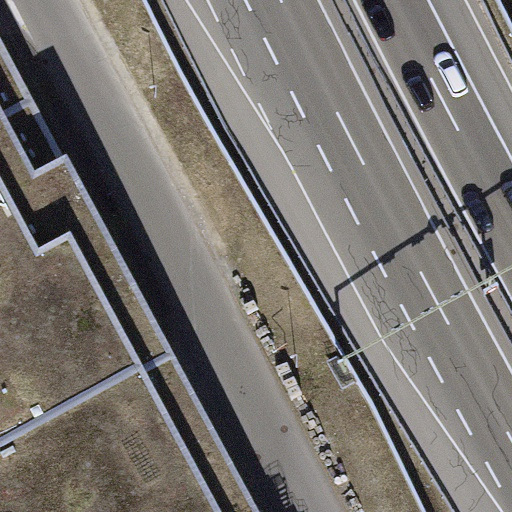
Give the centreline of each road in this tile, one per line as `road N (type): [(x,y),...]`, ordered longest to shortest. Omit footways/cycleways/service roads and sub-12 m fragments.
road 1 (residential): [(36,0),(309,511)]
road 2 (motorway): [(284,0),(511,433)]
road 3 (unknown): [(224,351),(0,502)]
road 4 (motorway): [(511,219),(395,0)]
